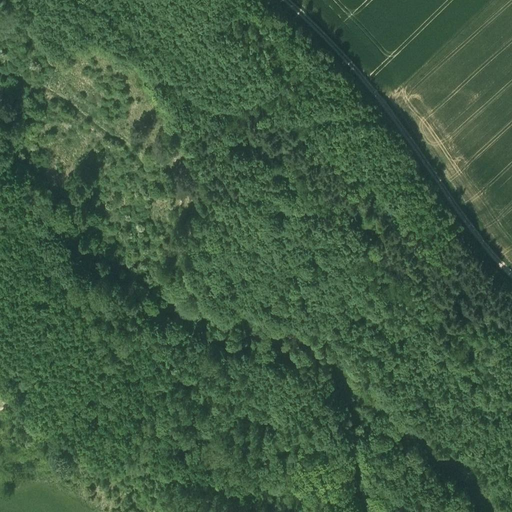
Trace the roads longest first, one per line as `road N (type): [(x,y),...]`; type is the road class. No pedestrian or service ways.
road 1 (unknown): [(0,375),(187,309),(317,349),(316,325),(337,307),(360,255),(375,246),(451,281),(473,281),(501,263)]
road 2 (track): [(511,273),(369,85),(286,0)]
